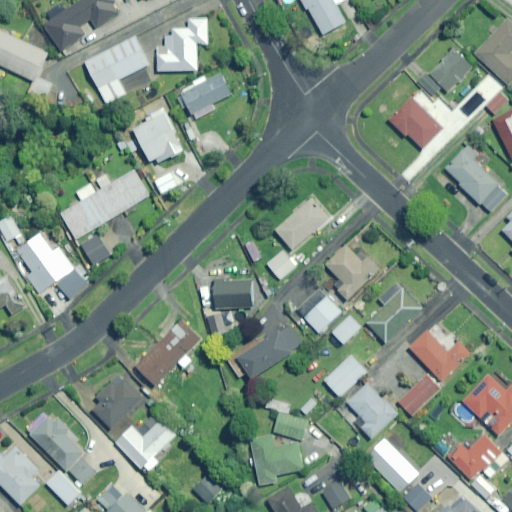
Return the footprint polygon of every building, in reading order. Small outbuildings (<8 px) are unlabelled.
[(131,20),(120,0),(98,11),(108,32),(131,20)] [(347,0),(301,0),(324,37),(346,23),(336,7),(347,0)] [(209,45),(208,20),(190,21),(190,30),(174,31),(174,38),(166,38),(167,56),(158,56),(159,73),(198,72),(197,45),(209,45)] [(511,52),(511,24),(507,20),(474,55),(509,87),(511,83),(511,57),(510,55),(511,52)] [(52,86),(38,79),(49,54),(0,32),(0,67),(34,82),(28,95),(45,102),(52,86)] [(149,66),(135,38),(86,63),(107,105),(126,95),(119,81),(149,66)] [(473,68),(454,50),(420,86),(433,97),(442,88),(448,95),(473,68)] [(232,95),(221,74),(207,82),(204,77),(193,84),(195,87),(176,97),(184,111),(188,108),(195,121),(215,111),(212,106),(232,95)] [(489,99),(478,88),(460,105),(472,117),(489,99)] [(509,102),(500,93),(486,107),(494,116),(509,102)] [(444,127),(412,99),(396,117),(401,121),(396,127),(423,151),(444,127)] [(176,133),(164,110),(151,116),(153,121),(133,131),(150,163),(155,160),(158,166),(183,153),(174,134),(176,133)] [(511,111),(492,122),(511,159),(511,111)] [(509,190),(461,149),(443,171),(490,211),(509,190)] [(149,197),(133,171),(111,185),(105,176),(96,181),(102,191),(96,194),(90,185),(76,193),(82,203),(61,216),(93,267),(110,257),(94,231),(149,197)] [(27,199),(14,183),(3,192),(16,208),(27,199)] [(331,219),(314,199),(275,231),(292,251),(331,219)] [(511,214),(506,220),(510,224),(502,231),(511,241),(511,250),(511,251),(511,214)] [(20,236),(11,218),(0,223),(0,227),(8,243),(20,236)] [(54,253),(40,235),(18,252),(36,277),(30,282),(40,295),(56,283),(69,301),(92,284),(80,267),(75,271),(70,263),(59,249),(54,253)] [(363,263),(347,246),(326,266),(345,285),(338,292),(348,302),(380,269),(368,258),(363,263)] [(296,268),(283,252),(267,265),(280,281),(296,268)] [(251,310),(251,280),(213,281),(214,311),(251,310)] [(23,310),(7,281),(0,284),(0,310),(6,307),(12,316),(23,310)] [(422,309),(404,290),(366,326),(385,345),(422,309)] [(341,314),(327,298),(305,319),(319,334),(341,314)] [(361,329),(349,317),(332,333),(344,346),(361,329)] [(176,367),(183,374),(185,373),(188,376),(195,369),(189,364),(192,361),(187,356),(202,341),(182,321),(136,368),(155,387),(176,367)] [(294,354),(280,331),(237,358),(241,364),(251,381),(276,365),(294,354)] [(398,403),(412,417),(440,390),(438,388),(471,356),(459,344),(456,340),(450,346),(439,334),(434,339),(428,333),(410,350),(431,371),(398,403)] [(366,373),(350,357),(324,382),(339,398),(366,373)] [(499,437),(511,423),(511,387),(507,393),(489,376),(463,404),(499,437)] [(143,400),(125,381),(116,390),(111,385),(99,397),(104,402),(93,412),(111,430),(143,400)] [(396,416),(367,385),(347,404),(366,424),(361,429),(371,440),(396,416)] [(290,405),(271,402),(270,412),(288,415),(290,405)] [(69,430),(53,414),(30,436),(83,489),(97,474),(81,457),(85,452),(66,433),(69,430)] [(307,423),(279,415),(273,433),(301,441),(307,423)] [(132,428),(116,444),(141,471),(144,468),(149,473),(159,464),(154,458),(176,437),(161,421),(143,439),(132,428)] [(447,459),(471,482),(481,471),(484,474),(505,453),(486,434),(470,450),(463,443),(447,459)] [(278,442),(274,442),(273,436),(249,440),(258,488),(277,484),(276,477),(303,472),(298,443),(279,446),(278,442)] [(453,449),(442,438),(431,449),(443,460),(453,449)] [(419,476),(384,440),(365,459),(401,494),(419,476)] [(37,471),(15,449),(5,459),(0,453),(0,485),(21,506),(40,487),(31,478),(37,471)] [(81,494),(60,473),(48,485),(68,506),(81,494)] [(222,491),(207,477),(193,491),(208,505),(222,491)] [(495,492),(480,477),(471,486),(486,501),(495,492)] [(350,500),(339,483),(322,493),(333,510),(350,500)] [(417,511),(431,499),(418,485),(403,499),(415,511),(417,511)] [(301,510),(290,489),(269,501),(274,511),(314,511),(311,505),(301,510)] [(511,511),(511,492),(503,502),(511,511)] [(118,504),(107,493),(97,503),(105,511),(145,511),(128,494),(118,504)] [(384,511),(371,501),(363,510),(365,511),(384,511)]
